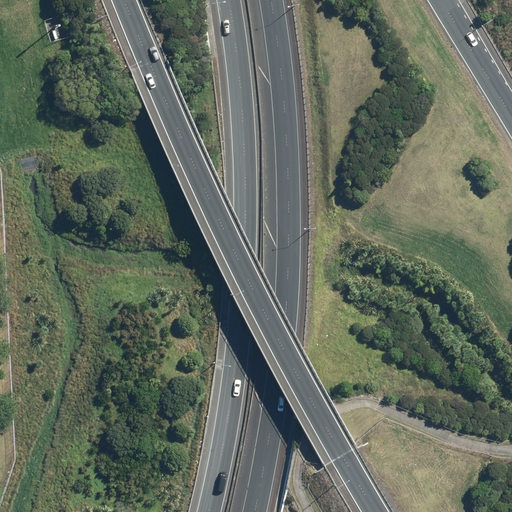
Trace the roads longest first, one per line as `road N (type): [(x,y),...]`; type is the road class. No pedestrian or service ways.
road 1 (motorway): [(375,511),(269,328),(123,0)]
road 2 (motorway): [(205,511),(227,432),(247,230),(229,0)]
road 3 (motorway): [(270,0),(290,252),(255,511)]
road 4 (motorway): [(443,0),(511,112)]
